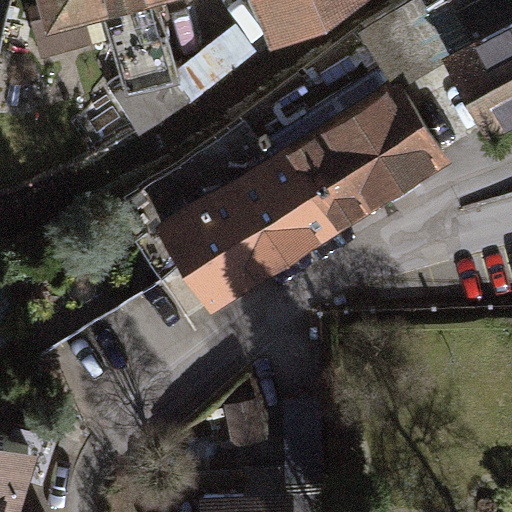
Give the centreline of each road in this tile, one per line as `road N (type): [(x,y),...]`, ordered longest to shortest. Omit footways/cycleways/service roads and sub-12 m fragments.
road 1 (residential): [(81,511),(86,470),(112,438),(366,254)]
road 2 (residential): [(511,169),(432,201),(366,254)]
road 3 (residential): [(366,254),(511,223)]
